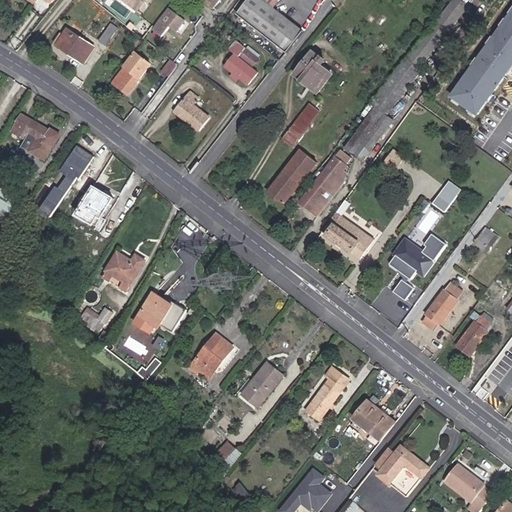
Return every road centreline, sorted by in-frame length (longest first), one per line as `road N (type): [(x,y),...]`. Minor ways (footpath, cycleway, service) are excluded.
road 1 (tertiary): [(511,441),(126,140),(0,55)]
road 2 (unknown): [(182,183),(332,0)]
road 3 (unknown): [(511,177),(392,347)]
road 4 (unknown): [(126,140),(229,0)]
